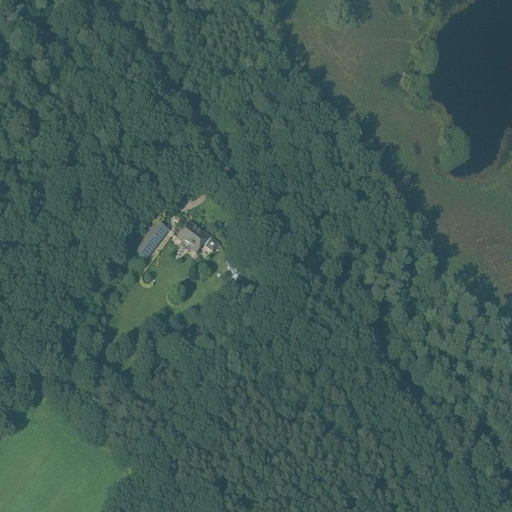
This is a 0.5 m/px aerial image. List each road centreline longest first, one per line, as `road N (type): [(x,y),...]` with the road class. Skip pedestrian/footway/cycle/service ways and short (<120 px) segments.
road 1 (tertiary): [(465,511),(413,396),(252,181),(100,0)]
road 2 (track): [(103,3),(0,77)]
